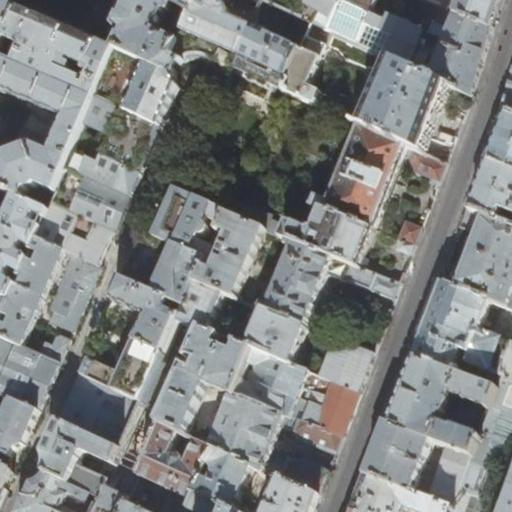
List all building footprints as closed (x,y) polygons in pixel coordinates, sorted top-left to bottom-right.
[(130,0),(118,29),(126,35),(119,53),(140,62),(152,67),(178,79),(180,72),(184,66),(187,64),(175,59),(181,44),(158,34),(167,12),(170,14),(174,5),(194,14),(199,0),(130,0)] [(289,81),(300,55),(230,23),(227,12),(222,9),(225,0),(199,0),(194,14),(184,35),(289,81)] [(312,16),(318,18),(314,25),(334,34),(389,59),(451,87),(473,98),(485,58),(494,29),(457,13),(424,0),(310,0),(310,2),(307,7),(315,10),(312,16)] [(461,0),(459,7),(457,13),(494,29),(496,22),(502,0),(461,0)] [(52,156),(33,148),(2,161),(0,164),(0,190),(17,199),(50,214),(70,165),(98,101),(119,54),(0,1),(0,94),(66,123),(52,156)] [(334,34),(314,25),(300,55),(289,81),(284,92),(304,101),(334,34)] [(119,53),(119,54),(98,101),(118,110),(140,62),(119,53)] [(425,156),(451,87),(389,59),(363,128),(364,128),(425,156)] [(179,84),(178,79),(152,67),(131,115),(164,130),(174,107),(182,91),(182,90),(180,87),(179,84)] [(118,110),(98,101),(70,165),(50,214),(48,221),(44,231),(39,242),(66,254),(73,257),(101,270),(110,251),(116,235),(119,236),(127,217),(145,177),(142,176),(147,165),(160,132),(163,133),(164,130),(131,115),(118,110)] [(511,116),(506,114),(500,130),(503,131),(498,143),(495,142),(487,163),(511,172),(511,116)] [(425,156),(364,128),(334,203),(317,198),(313,208),(322,211),(375,231),(406,157),(411,159),(412,164),(417,174),(441,183),(448,166),(425,156)] [(264,136),(261,142),(268,145),(271,139),(264,136)] [(511,172),(487,163),(479,183),(482,184),(478,196),(475,195),(469,211),(502,224),(506,212),(508,215),(511,217),(511,172)] [(210,221),(224,227),(229,217),(229,215),(228,214),(178,192),(158,239),(209,262),(214,251),(200,244),(203,238),(205,239),(207,238),(209,236),(210,235),(211,233),(211,232),(211,230),(210,228),(208,226),(210,221)] [(48,221),(50,214),(17,199),(4,230),(1,228),(0,229),(0,295),(14,302),(18,292),(8,285),(13,275),(23,279),(31,261),(21,256),(26,246),(36,250),(39,242),(44,231),(33,227),(37,217),(48,221)] [(288,228),(273,222),(274,219),(244,207),(242,212),(231,208),(228,214),(229,215),(229,217),(267,232),(284,239),(288,228)] [(360,269),(375,231),(322,211),(315,229),(309,231),(290,223),(288,228),(284,239),(291,241),(313,250),(318,237),(325,240),(320,253),(360,269)] [(511,227),(502,224),(469,211),(462,230),(464,231),(464,230),(481,237),(465,275),(450,268),(450,267),(448,267),(441,284),(492,305),(501,308),(511,312),(511,227)] [(229,217),(224,227),(222,233),(230,237),(215,273),(206,270),(199,286),(228,297),(238,301),(267,232),(229,217)] [(408,223),(400,241),(417,247),(424,229),(408,223)] [(209,262),(158,239),(145,233),(136,255),(124,280),(173,304),(188,311),(199,286),(206,270),(209,262)] [(320,253),(313,250),(291,241),(288,247),(295,249),(271,309),(265,307),(265,306),(256,302),(254,307),(266,312),(309,329),(324,335),(327,329),(311,323),(330,276),(344,281),(345,280),(398,300),(403,286),(360,269),(320,253)] [(413,258),(417,247),(400,241),(396,252),(413,258)] [(66,254),(39,242),(36,250),(31,261),(23,279),(22,282),(28,284),(25,292),(19,290),(18,292),(14,302),(0,334),(0,339),(27,351),(66,254)] [(104,271),(101,270),(73,257),(51,312),(62,316),(57,327),(76,333),(93,295),(104,271)] [(173,304),(124,280),(115,303),(150,319),(139,345),(165,357),(180,322),(182,323),(184,320),(169,313),(173,304)] [(492,305),(441,284),(429,316),(413,360),(416,361),(463,379),(466,371),(460,369),(466,353),(471,355),(468,363),(502,378),(511,348),(511,312),(501,308),(492,336),(482,332),(484,326),(490,328),(492,323),(486,321),(492,305)] [(212,335),(228,297),(199,286),(188,311),(184,320),(182,323),(194,328),(204,331),(212,335)] [(0,334),(14,302),(0,295),(0,334)] [(300,352),(309,329),(266,312),(252,351),(256,352),(303,371),(309,356),(300,352)] [(161,409),(194,328),(182,323),(180,322),(165,357),(144,406),(124,454),(117,469),(110,487),(103,502),(99,511),(126,511),(135,491),(141,477),(163,428),(166,419),(153,413),(154,411),(155,411),(161,409)] [(221,338),(212,335),(204,331),(191,360),(201,364),(197,374),(187,371),(166,419),(163,428),(189,440),(209,388),(232,397),(213,450),(216,452),(255,469),(272,477),(276,479),(280,480),(322,499),(331,477),(328,476),(296,463),(296,460),(289,457),(287,464),(278,461),(276,466),(268,466),(282,429),(296,434),(294,439),(338,457),(345,440),(239,398),(241,392),(253,358),(256,352),(252,351),(240,346),(237,355),(218,347),(221,338)] [(48,345),(43,358),(62,366),(72,342),(63,338),(60,339),(56,348),(48,345)] [(27,351),(0,339),(0,396),(41,415),(50,394),(62,366),(43,358),(27,351)] [(337,340),(322,379),(362,394),(368,378),(376,356),(337,340)] [(165,357),(139,345),(126,377),(89,361),(82,377),(144,406),(165,357)] [(511,348),(502,378),(502,379),(504,380),(500,392),(492,412),(491,417),(485,434),(483,440),(476,460),(473,459),(455,511),(457,511),(456,511),(511,511),(511,495),(505,511),(484,511),(511,433),(511,348)] [(256,352),(253,358),(263,362),(250,396),(241,392),(239,398),(345,440),(352,420),(362,394),(322,379),(303,371),(256,352)] [(500,392),(463,379),(416,361),(405,390),(391,427),(436,444),(450,450),(473,459),(476,460),(483,440),(458,431),(457,432),(443,427),(447,417),(457,421),(461,409),(451,406),(455,396),(468,401),(467,403),(492,412),(500,392)] [(144,406),(82,377),(71,402),(62,422),(124,454),(144,406)] [(31,438),(41,415),(0,396),(0,453),(4,456),(12,459),(13,457),(15,455),(19,451),(21,449),(24,448),(27,447),(31,438)] [(479,432),(485,434),(491,417),(485,415),(479,432)] [(124,454),(62,422),(52,445),(50,451),(48,456),(49,459),(50,464),(50,468),(50,469),(49,472),(48,474),(61,482),(75,489),(75,490),(103,502),(110,487),(80,473),(88,455),(117,469),(124,454)] [(436,444),(391,427),(388,426),(377,455),(368,478),(417,497),(436,444)] [(152,511),(154,508),(145,504),(148,497),(135,491),(126,511),(191,511),(197,497),(203,484),(208,471),(216,452),(213,450),(189,440),(163,428),(141,477),(172,492),(163,511),(152,511)] [(455,511),(473,459),(450,450),(431,502),(455,511)] [(229,511),(237,511),(255,469),(216,452),(208,471),(215,474),(216,478),(211,488),(203,484),(197,497),(230,511),(229,511)] [(11,464),(11,462),(12,459),(4,456),(0,453),(0,487),(7,491),(12,481),(14,475),(13,473),(12,471),(11,467),(11,464)] [(37,485),(34,486),(32,492),(28,504),(26,503),(21,511),(99,511),(103,502),(75,490),(75,489),(61,482),(48,474),(47,477),(46,479),(43,481),(40,483),(37,485)] [(417,497),(368,478),(356,510),(355,511),(456,511),(457,511),(455,511),(431,502),(417,497)] [(317,511),(322,499),(280,480),(277,486),(280,488),(269,511),(246,511),(244,511),(243,511),(317,511)] [(10,492),(7,491),(0,487),(0,511),(10,492)] [(229,511),(230,511),(197,497),(191,511),(229,511)]
